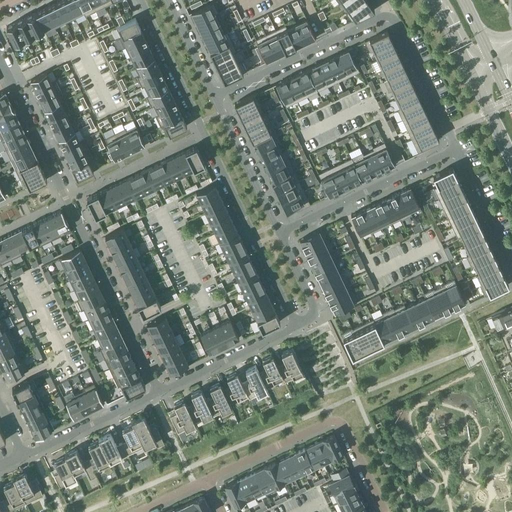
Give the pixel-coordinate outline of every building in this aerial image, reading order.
[(65,0),(61,0),(55,3),(65,23),(74,18),(65,0)] [(77,0),(65,0),(74,18),(84,13),(77,0)] [(89,0),(77,0),(84,13),(85,16),(95,11),(89,0)] [(101,0),(89,0),(95,11),(105,6),(101,0)] [(348,10),(349,11),(363,0),(343,0),(342,1),(342,2),(348,10)] [(348,10),(345,13),(351,21),(365,14),(372,11),(374,10),(367,1),(366,0),(363,0),(349,11),(348,10)] [(194,11),(191,12),(191,13),(196,23),(218,12),(214,2),(213,2),(212,2),(198,9),(194,11)] [(55,3),(46,8),(55,27),(65,23),(55,3)] [(46,8),(36,12),(45,32),(55,27),(46,8)] [(36,12),(26,17),(34,34),(35,37),(35,36),(45,32),(36,12)] [(218,12),(196,23),(200,32),(223,22),(222,20),(218,12)] [(26,17),(16,22),(24,38),(25,38),(34,34),(26,17)] [(119,25),(115,27),(120,38),(123,37),(122,36),(140,28),(135,18),(125,23),(119,25)] [(306,19),(296,24),(305,43),(315,38),(306,19)] [(15,22),(6,26),(7,28),(8,30),(11,37),(15,46),(26,41),(25,38),(24,38),(16,22),(15,22)] [(223,22),(200,32),(205,42),(227,31),(223,22)] [(287,29),(286,29),(295,48),(305,43),(296,24),(287,29)] [(285,25),(275,30),(285,52),(295,48),(286,29),(287,29),(285,25)] [(127,46),(144,38),(140,28),(122,36),(123,37),(127,46)] [(275,30),(265,35),(276,57),(285,52),(275,30)] [(227,31),(205,42),(209,51),(232,41),(227,31)] [(387,31),(364,41),(370,52),(372,51),(392,41),(387,31)] [(265,35),(255,39),(258,46),(261,52),(263,57),(265,61),(265,62),(276,57),(265,35)] [(127,46),(125,47),(130,57),(149,47),(144,38),(127,46)] [(232,41),(209,51),(214,62),(233,53),(237,51),(232,41)] [(392,41),(372,51),(376,60),(396,51),(392,41)] [(149,47),(130,57),(131,59),(134,66),(154,57),(149,47)] [(348,49),(337,54),(348,77),(359,71),(353,59),(351,55),(348,49)] [(396,51),(376,60),(381,70),(401,60),(396,51)] [(214,62),(219,71),(238,62),(233,53),(214,62)] [(337,54),(327,59),(338,81),(348,77),(337,54)] [(154,57),(134,66),(135,68),(137,71),(138,75),(139,76),(158,67),(154,57)] [(327,59),(317,64),(327,86),(338,81),(327,59)] [(238,62),(219,71),(224,82),(246,71),(241,60),(238,62)] [(401,60),(381,70),(385,79),(385,80),(406,70),(401,60)] [(317,64),(307,69),(318,91),(327,86),(317,64)] [(138,75),(136,76),(136,77),(137,77),(137,78),(140,84),(141,87),(142,87),(144,86),(143,86),(163,77),(158,67),(139,76),(138,75)] [(307,69),(296,74),(307,96),(318,91),(307,69)] [(385,79),(383,80),(388,91),(390,90),(390,89),(410,80),(406,70),(385,80),(385,79)] [(44,73),(30,80),(31,82),(35,90),(51,82),(46,72),(44,73)] [(296,74),(286,79),(296,101),(307,96),(296,74)] [(163,77),(143,86),(144,86),(145,88),(145,89),(146,90),(148,95),(148,96),(168,86),(163,77)] [(286,79),(275,84),(286,106),(296,101),(286,79)] [(51,82),(35,90),(39,99),(60,90),(55,80),(51,82)] [(410,80),(390,89),(390,90),(395,99),(415,90),(410,80)] [(148,95),(146,96),(146,97),(151,107),(153,106),(153,105),(172,96),(168,86),(148,96),(148,95)] [(60,90),(39,99),(44,109),(65,99),(60,90)] [(415,90),(395,99),(399,108),(399,109),(420,99),(415,90)] [(0,105),(9,101),(4,91),(0,92),(0,105)] [(254,94),(234,103),(239,113),(259,103),(254,94)] [(172,96),(153,105),(153,106),(157,115),(177,106),(172,96)] [(65,99),(44,109),(49,119),(67,110),(67,111),(69,110),(70,110),(69,109),(65,99)] [(399,108),(397,110),(402,120),(424,109),(420,99),(399,109),(399,108)] [(0,105),(0,117),(14,111),(9,101),(0,105)] [(259,103),(239,113),(243,122),(263,113),(263,112),(259,103)] [(157,115),(155,116),(160,126),(162,125),(182,116),(177,106),(157,115)] [(424,109),(402,120),(406,130),(429,119),(424,109)] [(67,110),(49,119),(53,129),(72,120),(69,114),(68,111),(67,111),(67,110)] [(0,117),(0,129),(18,120),(14,111),(0,117)] [(263,113),(243,122),(248,131),(270,121),(265,111),(263,112),(263,113)] [(182,116),(162,125),(167,135),(184,127),(186,126),(185,123),(182,116)] [(72,120),(53,129),(58,138),(74,131),(78,129),(79,129),(74,119),(72,120)] [(429,119),(406,130),(411,139),(433,129),(429,119)] [(0,129),(0,138),(1,140),(23,130),(18,120),(0,129)] [(270,121),(248,131),(252,141),(274,130),(270,121)] [(121,123),(112,127),(115,133),(114,133),(124,153),(126,153),(129,151),(134,149),(125,130),(126,130),(125,128),(124,128),(121,123)] [(126,130),(125,130),(134,149),(138,147),(144,144),(141,137),(137,128),(135,126),(131,128),(126,130)] [(74,131),(58,138),(63,148),(79,140),(83,138),(79,129),(78,130),(74,131)] [(433,129),(411,139),(418,153),(431,147),(429,143),(438,139),(433,129)] [(1,140),(5,149),(27,139),(23,130),(1,140)] [(274,130),(252,141),(257,151),(277,141),(277,142),(279,141),(274,130)] [(114,133),(104,138),(112,153),(114,158),(115,158),(116,157),(120,155),(123,154),(124,153),(114,133)] [(144,135),(141,137),(144,144),(146,143),(149,142),(149,141),(148,140),(147,138),(146,134),(145,135),(144,135)] [(79,140),(63,148),(67,158),(88,148),(83,139),(83,138),(79,140)] [(5,149),(10,160),(32,149),(27,139),(5,149)] [(277,141),(257,151),(262,161),(282,152),(282,151),(277,142),(277,141)] [(384,142),(372,148),(373,150),(374,149),(383,170),(394,164),(384,142)] [(196,146),(185,151),(194,169),(204,164),(196,146)] [(88,148),(67,158),(72,168),(92,158),(88,148)] [(10,160),(15,169),(37,159),(32,149),(10,160)] [(363,155),(372,175),(383,170),(374,149),(373,150),(363,155)] [(282,152),(262,161),(267,171),(289,161),(284,150),(282,151),(282,152)] [(185,151),(175,156),(184,174),(194,169),(185,151)] [(362,152),(351,158),(362,180),(372,175),(363,155),(362,152)] [(175,156),(165,160),(174,178),(184,174),(175,156)] [(92,158),(72,168),(77,178),(88,173),(97,168),(93,160),(92,158)] [(351,158),(340,163),(351,185),(362,180),(351,158)] [(15,169),(20,179),(41,169),(37,159),(15,169)] [(165,160),(156,165),(164,183),(174,178),(165,160)] [(289,161),(267,171),(272,182),(294,171),(289,161)] [(340,163),(329,168),(340,190),(351,185),(340,163)] [(156,165),(146,169),(155,188),(164,183),(156,165)] [(433,176),(438,186),(457,177),(452,167),(433,176)] [(329,168),(318,173),(322,181),(325,190),(328,196),(340,190),(329,168)] [(41,169),(20,179),(25,190),(47,179),(41,169)] [(146,169),(136,174),(145,192),(155,188),(146,169)] [(294,171),(272,182),(276,191),(299,181),(294,171)] [(136,174),(126,179),(135,197),(145,192),(136,174)] [(434,187),(433,188),(438,198),(461,187),(457,177),(438,186),(437,186),(434,187)] [(126,179),(117,183),(125,202),(135,197),(126,179)] [(299,181),(276,191),(281,201),(303,191),(299,181)] [(117,183),(107,188),(116,206),(125,202),(117,183)] [(198,198),(201,203),(219,194),(218,192),(217,190),(214,184),(196,193),(198,198)] [(408,188),(400,192),(410,213),(420,208),(419,206),(411,190),(410,187),(408,188)] [(461,187),(438,198),(442,208),(466,197),(461,187)] [(107,188),(97,193),(106,211),(116,206),(107,188)] [(303,191),(281,201),(286,211),(295,207),(297,211),(310,205),(303,191)] [(400,192),(390,196),(401,219),(400,219),(401,220),(406,217),(411,215),(410,213),(400,192)] [(106,211),(97,193),(86,198),(95,216),(106,211)] [(201,203),(205,213),(224,204),(219,194),(201,203)] [(390,196),(380,201),(391,223),(400,219),(401,219),(390,196)] [(466,197),(442,208),(447,218),(471,206),(466,197)] [(380,201),(370,206),(381,228),(391,223),(380,201)] [(205,213),(210,222),(228,214),(224,204),(205,213)] [(370,206),(361,210),(371,232),(370,232),(371,233),(381,228),(370,206)] [(471,206),(447,218),(452,227),(475,216),(471,206)] [(61,210),(51,215),(61,235),(71,231),(61,210)] [(361,210),(350,215),(358,232),(361,236),(370,232),(371,232),(361,210)] [(210,222),(215,232),(233,223),(228,214),(210,222)] [(51,215),(41,220),(51,240),(61,235),(51,215)] [(475,216),(452,227),(457,238),(461,235),(480,226),(475,216)] [(41,220),(31,224),(41,245),(51,240),(41,220)] [(215,232),(219,242),(238,233),(233,223),(215,232)] [(31,224),(22,229),(31,249),(41,245),(31,224)] [(465,244),(465,245),(485,236),(480,226),(461,235),(465,244)] [(105,236),(110,246),(128,238),(123,228),(105,236)] [(22,229),(11,234),(21,254),(22,254),(21,252),(30,247),(31,250),(31,249),(22,229)] [(318,230),(299,240),(304,250),(327,240),(327,239),(322,229),(318,230)] [(219,242),(224,252),(242,243),(238,233),(219,242)] [(11,234),(1,239),(11,259),(21,254),(11,234)] [(465,244),(463,245),(468,255),(470,254),(489,245),(485,236),(465,245),(465,244)] [(110,246),(114,256),(132,248),(128,238),(110,246)] [(1,239),(0,239),(0,261),(1,264),(11,259),(1,239)] [(327,240),(304,250),(309,261),(332,250),(333,250),(328,239),(327,239),(327,240)] [(224,252),(229,261),(247,253),(242,243),(224,252)] [(468,255),(465,256),(471,267),(475,265),(475,264),(494,255),(489,245),(470,254),(468,255)] [(59,258),(64,269),(84,259),(79,248),(59,258)] [(114,256),(119,266),(137,257),(132,248),(114,256)] [(332,250),(309,261),(314,271),(336,261),(337,261),(334,254),(332,250)] [(229,261),(233,271),(251,262),(247,253),(229,261)] [(479,274),(498,265),(494,255),(475,264),(475,265),(479,274)] [(119,266),(123,276),(142,267),(137,257),(119,266)] [(64,269),(69,279),(89,269),(84,259),(64,269)] [(336,261),(314,271),(319,281),(340,271),(338,266),(336,261)] [(233,271),(238,281),(256,272),(251,262),(233,271)] [(479,274),(476,275),(481,285),(484,283),(484,284),(503,275),(501,269),(499,265),(479,274)] [(123,276),(128,285),(146,277),(142,267),(123,276)] [(69,279),(74,289),(94,280),(89,269),(69,279)] [(340,271),(319,281),(324,292),(346,281),(347,281),(348,281),(342,270),(340,271)] [(238,281),(243,291),(261,282),(256,272),(238,281)] [(481,285),(479,285),(480,285),(484,296),(485,296),(494,291),(508,285),(503,275),(484,284),(484,283),(481,285)] [(128,285),(133,295),(151,287),(146,277),(128,285)] [(453,279),(442,284),(443,285),(454,307),(465,302),(464,301),(461,295),(453,279)] [(76,300),(99,289),(94,280),(74,289),(78,299),(76,300)] [(346,281),(324,292),(329,302),(351,291),(349,285),(347,281),(346,281)] [(243,291),(247,300),(265,292),(261,282),(243,291)] [(434,289),(433,290),(444,312),(454,307),(443,285),(437,288),(434,289)] [(133,295),(137,305),(156,296),(151,287),(133,295)] [(433,288),(423,293),(425,298),(434,317),(444,312),(433,290),(434,289),(433,288)] [(76,300),(81,310),(104,299),(99,289),(76,300)] [(351,291),(329,302),(334,313),(336,312),(356,302),(356,301),(351,291)] [(247,300),(252,310),(270,301),(265,292),(247,300)] [(156,296),(137,305),(142,315),(160,306),(156,296)] [(425,298),(415,302),(424,322),(434,317),(425,298)] [(83,309),(88,319),(108,309),(104,299),(81,310),(83,309)] [(252,310),(257,320),(275,311),(270,301),(252,310)] [(405,307),(414,326),(424,322),(415,302),(405,307)] [(393,309),(404,331),(414,326),(405,307),(404,304),(393,309)] [(511,305),(491,315),(498,333),(511,327),(509,321),(511,319),(511,305)] [(393,308),(382,313),(382,314),(383,314),(393,336),(404,331),(393,309),(393,308)] [(88,319),(92,328),(113,319),(108,309),(88,319)] [(275,311),(257,320),(261,330),(280,321),(275,311)] [(382,314),(373,319),(383,341),(393,336),(383,314),(382,314)] [(150,332),(151,334),(169,325),(165,316),(165,315),(147,324),(149,330),(150,332)] [(0,320),(0,331),(8,328),(4,319),(0,320)] [(92,328),(97,338),(117,328),(113,319),(92,328)] [(230,319),(220,324),(228,342),(239,338),(230,319)] [(373,319),(362,324),(373,346),(383,341),(373,319)] [(220,324),(210,329),(219,347),(228,342),(220,324)] [(352,328),(352,329),(362,351),(373,346),(362,324),(352,328)] [(151,334),(156,344),(174,335),(170,326),(151,334)] [(511,327),(498,333),(499,333),(506,350),(511,347),(511,326),(511,327)] [(341,333),(340,333),(342,337),(352,356),(362,351),(352,329),(352,328),(352,327),(351,327),(341,333)] [(0,331),(0,344),(13,338),(8,328),(0,331)] [(99,348),(100,349),(122,338),(117,328),(97,338),(101,347),(99,348)] [(219,347),(210,329),(200,334),(209,352),(219,347)] [(156,344),(161,354),(179,345),(174,335),(156,344)] [(0,344),(0,357),(18,349),(13,338),(0,344)] [(100,349),(104,359),(127,348),(122,338),(100,349)] [(161,354),(165,363),(183,355),(179,345),(161,354)] [(104,359),(109,368),(131,357),(127,348),(104,359)] [(277,365),(284,380),(284,382),(293,378),(303,373),(297,360),(298,360),(292,348),(281,353),(285,361),(277,365)] [(0,357),(0,363),(3,369),(23,359),(23,358),(21,359),(16,350),(18,349),(0,357)] [(183,355),(165,363),(170,374),(188,365),(183,355)] [(266,368),(258,372),(266,388),(274,385),(284,380),(277,365),(275,361),(272,355),(262,360),(266,368)] [(109,368),(113,377),(136,366),(131,357),(109,368)] [(23,359),(3,369),(8,379),(28,370),(23,359)] [(241,382),(247,395),(249,399),(257,395),(267,390),(266,388),(258,372),(255,365),(245,370),(249,378),(246,380),(241,382)] [(113,377),(117,386),(140,375),(136,366),(113,377)] [(230,385),(223,389),(230,403),(231,402),(239,398),(247,395),(241,382),(237,372),(227,377),(228,379),(230,385)] [(140,375),(117,386),(118,387),(120,386),(124,395),(145,386),(140,375)] [(12,388),(17,398),(37,389),(32,378),(12,388)] [(206,399),(205,399),(212,414),(213,416),(221,412),(230,408),(231,407),(230,403),(223,389),(222,387),(220,382),(210,387),(209,387),(211,391),(213,395),(206,399)] [(93,383),(83,388),(93,408),(103,403),(93,383)] [(84,390),(74,394),(83,413),(93,408),(83,388),(84,390)] [(17,398),(21,408),(40,399),(35,390),(37,389),(17,398)] [(195,402),(187,406),(195,422),(203,419),(212,414),(205,399),(206,399),(204,395),(201,389),(200,389),(198,390),(191,394),(193,398),(195,402)] [(73,392),(63,397),(66,401),(65,401),(73,418),(79,415),(81,414),(83,413),(74,394),(73,392)] [(21,408),(26,418),(44,409),(40,399),(21,408)] [(170,416),(169,416),(177,433),(180,432),(186,429),(196,424),(195,422),(187,406),(186,403),(184,399),(174,404),(178,412),(170,416)] [(26,418),(31,428),(49,419),(44,409),(26,418)] [(131,420),(132,422),(133,424),(133,423),(144,446),(155,441),(157,447),(164,444),(159,434),(156,426),(150,429),(144,416),(143,414),(131,420)] [(49,419),(31,428),(35,438),(54,429),(49,419)] [(127,440),(122,443),(127,454),(133,452),(144,446),(133,423),(133,424),(122,429),(127,440)] [(101,437),(98,438),(99,440),(110,463),(127,454),(122,443),(116,445),(112,436),(110,432),(101,437)] [(329,436),(323,439),(323,440),(332,458),(333,460),(342,455),(343,455),(341,449),(333,434),(329,436)] [(93,456),(88,459),(93,471),(99,468),(110,463),(99,440),(88,445),(91,450),(93,456)] [(323,440),(314,444),(322,462),(323,462),(332,458),(323,440)] [(314,444),(304,449),(314,469),(322,465),(324,464),(323,462),(322,462),(314,444)] [(76,448),(64,454),(65,456),(66,456),(74,473),(85,468),(90,479),(96,476),(93,471),(88,459),(82,461),(76,448)] [(294,453),(293,453),(294,454),(302,472),(303,474),(314,469),(304,449),(304,448),(300,450),(294,453)] [(294,454),(284,458),(293,476),(302,472),(294,454)] [(60,472),(54,475),(55,478),(59,487),(66,484),(77,478),(74,473),(66,456),(65,456),(54,461),(60,472)] [(284,458),(275,462),(284,481),(293,476),(284,458)] [(275,462),(265,467),(275,490),(286,485),(284,481),(275,462)] [(475,462),(465,462),(465,473),(475,473),(475,462)] [(265,467),(254,472),(255,472),(263,490),(265,495),(275,490),(265,467)] [(340,469),(335,472),(338,478),(348,473),(347,472),(345,468),(345,467),(340,469)] [(24,471),(12,476),(13,478),(14,480),(25,503),(36,498),(43,495),(37,484),(37,483),(31,486),(25,473),(24,471)] [(255,472),(245,477),(254,495),(255,495),(263,490),(255,472)] [(329,482),(327,483),(332,494),(334,493),(352,484),(353,484),(348,473),(338,478),(334,480),(331,481),(329,482)] [(236,481),(245,499),(244,500),(245,502),(246,501),(255,497),(256,497),(255,495),(254,495),(245,477),(236,481)] [(9,496),(3,499),(9,511),(25,503),(14,480),(3,485),(9,496)] [(230,483),(225,486),(234,504),(240,501),(244,500),(245,499),(236,481),(236,480),(230,483)] [(352,484),(334,493),(339,502),(357,493),(352,484)] [(357,493),(339,502),(343,511),(361,503),(357,493)] [(210,511),(203,496),(193,501),(198,511),(210,511)] [(0,511),(6,511),(9,511),(3,499),(0,500),(0,511)] [(193,501),(183,506),(186,511),(198,511),(193,501),(192,501),(193,501)] [(343,511),(341,511),(366,511),(365,509),(362,502),(361,503),(343,511)]
